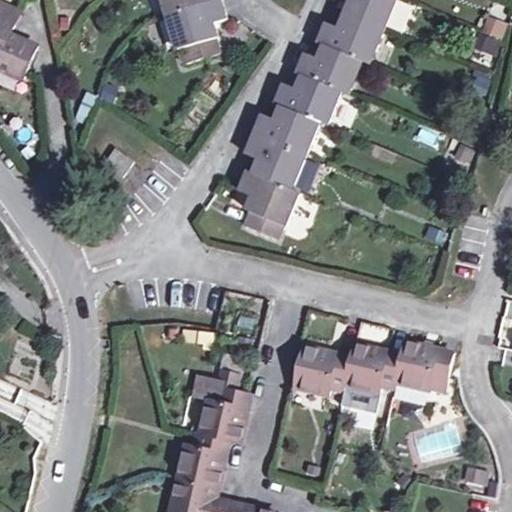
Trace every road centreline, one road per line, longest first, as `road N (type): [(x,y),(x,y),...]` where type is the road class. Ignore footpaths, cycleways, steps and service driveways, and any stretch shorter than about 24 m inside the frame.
road 1 (residential): [(313,0),(160,245)]
road 2 (residential): [(295,511),(244,484),(294,279)]
road 3 (unclassified): [(68,276),(85,325),(86,364),(50,511)]
road 4 (residential): [(294,279),(484,327)]
road 5 (residential): [(160,245),(294,279)]
road 6 (residential): [(484,327),(476,363),(511,454)]
road 7 (unclassified): [(0,166),(34,209),(68,276)]
road 8 (residential): [(511,205),(484,327)]
